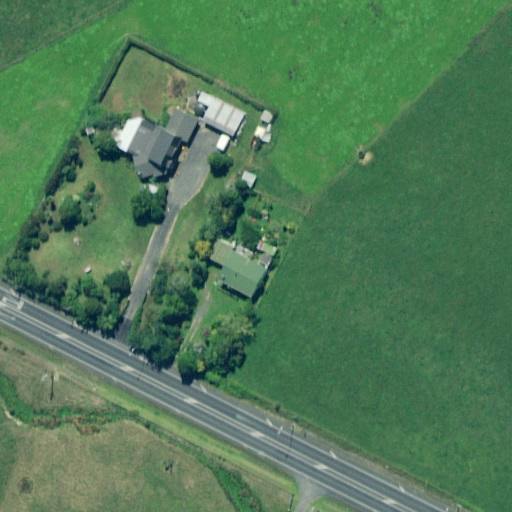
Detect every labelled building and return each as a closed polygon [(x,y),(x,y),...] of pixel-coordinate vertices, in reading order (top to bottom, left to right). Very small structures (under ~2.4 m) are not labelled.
[(247,115),(205,94),(201,103),(213,109),(206,123),(235,138),(247,115)] [(157,177),(158,180),(171,176),(170,172),(174,171),(170,162),(173,156),(177,159),(186,142),(190,144),(201,122),(172,107),(160,128),(157,126),(143,154),(136,157),(145,180),(157,177)] [(277,114),(267,110),(253,141),(263,145),(277,114)] [(128,135),(118,130),(113,140),(123,145),(128,135)] [(194,161),(186,158),(175,185),(183,189),(194,161)] [(166,191),(153,186),(148,198),(161,204),(166,191)] [(235,249),(219,241),(210,258),(226,266),(235,249)] [(269,270),(237,253),(222,282),(254,299),(269,270)]
